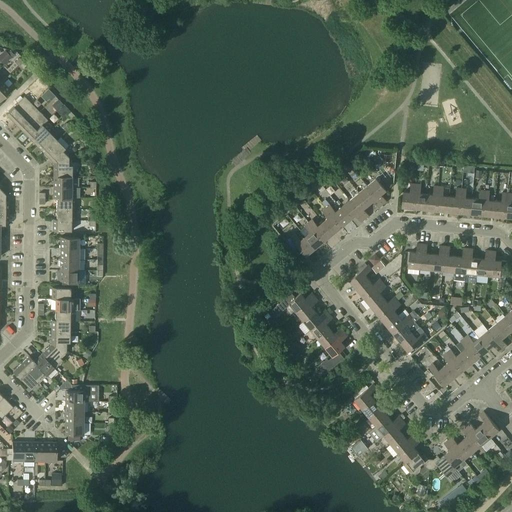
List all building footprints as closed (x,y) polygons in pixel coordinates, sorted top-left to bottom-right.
[(6,51),(0,55),(0,61),(4,65),(11,58),(6,51)] [(19,66),(23,62),(19,58),(12,64),(15,68),(18,65),(19,66)] [(2,81),(0,83),(0,99),(10,90),(2,81)] [(44,92),(49,98),(53,94),(48,88),(44,92)] [(6,114),(14,122),(32,104),(24,96),(22,98),(20,95),(15,100),(17,102),(6,114)] [(32,104),(14,122),(21,130),(40,112),(32,104)] [(70,111),(63,104),(57,110),(64,118),(66,115),(70,111)] [(74,115),(70,111),(66,115),(70,120),(74,115)] [(40,112),(21,130),(29,138),(42,125),(46,121),(47,120),(40,112)] [(42,125),(29,138),(36,145),(49,132),(53,129),(46,121),(42,125)] [(57,140),(49,132),(36,145),(44,153),(57,140)] [(44,153),(53,162),(68,156),(62,150),(65,148),(57,140),(44,153)] [(383,162),(372,149),(365,148),(360,152),(374,170),(383,162)] [(53,162),(53,176),(71,176),(72,165),(68,165),(68,156),(53,162)] [(352,168),(347,162),(340,168),(345,174),(352,168)] [(78,176),(71,176),(53,176),(53,187),(71,187),(78,187),(78,176)] [(324,186),(329,182),(324,177),(320,180),(324,186)] [(377,178),(367,185),(383,204),(387,201),(381,194),(386,190),(377,178)] [(316,180),(311,184),(315,189),(320,185),(316,180)] [(402,207),(414,208),(416,184),(411,183),(410,192),(403,191),(402,207)] [(414,208),(425,209),(426,194),(421,193),(421,184),(416,184),(414,208)] [(379,207),(383,204),(367,185),(358,192),(368,204),(373,200),(379,207)] [(425,209),(436,210),(439,186),(434,185),(433,194),(426,194),(425,209)] [(444,186),(439,186),(436,210),(448,211),(449,196),(443,195),(444,186)] [(78,187),(71,187),(53,187),(53,198),(56,198),(71,198),(71,197),(75,197),(78,197),(78,187)] [(455,196),(449,196),(448,211),(459,212),(461,188),(456,187),(455,196)] [(467,188),(461,188),(459,212),(471,213),(472,198),(466,197),(467,188)] [(471,213),(482,214),(485,190),(479,190),(479,199),(472,198),(471,213)] [(490,191),(485,190),(482,214),(494,215),(495,200),(489,200),(490,191)] [(358,192),(350,200),(365,219),(369,215),(363,208),(368,204),(358,192)] [(501,201),(495,200),(494,215),(505,217),(507,192),(502,192),(501,201)] [(0,195),(0,213),(8,214),(8,202),(5,202),(5,194),(0,195)] [(71,197),(71,198),(56,198),(56,209),(75,209),(75,197),(71,197)] [(350,200),(341,207),(350,219),(355,215),(361,222),(365,219),(350,200)] [(330,204),(326,208),(341,227),(350,219),(341,207),(336,211),(330,204)] [(341,227),(326,208),(322,211),(328,218),(323,222),(333,234),(341,227)] [(56,209),(56,219),(71,219),(71,220),(75,220),(75,209),(56,209)] [(0,224),(8,225),(8,214),(0,213),(0,224)] [(71,231),(71,220),(71,219),(56,219),(53,219),(52,231),(71,231)] [(324,241),(333,234),(323,222),(318,226),(312,219),(308,222),(324,241)] [(310,232),(305,236),(315,248),(324,241),(308,222),(304,225),(310,232)] [(315,248),(305,236),(301,240),(295,233),(290,237),(306,256),(315,248)] [(60,237),(60,248),(78,248),(79,237),(60,237)] [(408,267),(420,268),(422,244),(417,243),(416,252),(410,251),(408,267)] [(427,244),(422,244),(420,268),(431,269),(432,254),(426,253),(427,244)] [(439,254),(432,254),(431,269),(442,270),(445,246),(440,245),(439,254)] [(445,246),(442,270),(454,271),(455,256),(449,255),(450,246),(445,246)] [(78,248),(60,248),(60,259),(78,259),(78,248)] [(465,278),(465,272),(468,248),(463,248),(462,257),(455,256),(454,271),(453,277),(465,278)] [(468,248),(465,272),(477,274),(478,258),(472,258),(473,249),(468,248)] [(477,274),(488,275),(491,250),(485,250),(485,259),(478,258),(477,274)] [(505,279),(507,261),(495,260),(496,251),(491,250),(488,275),(501,276),(500,279),(505,279)] [(369,259),(374,266),(381,260),(375,254),(369,259)] [(60,259),(60,270),(78,270),(84,270),(84,259),(78,259),(60,259)] [(385,266),(380,261),(372,268),(376,273),(385,266)] [(357,289),(369,279),(365,274),(372,269),(368,264),(349,280),(357,289)] [(57,272),(57,279),(60,279),(60,281),(62,281),(62,284),(78,284),(78,281),(78,270),(60,270),(60,272),(57,272)] [(364,298),(383,282),(380,278),(373,284),(369,279),(357,289),(364,298)] [(372,307),(384,297),(379,292),(386,286),(383,282),(364,298),(372,307)] [(52,299),(55,299),(55,298),(70,299),(70,298),(70,287),(52,287),(52,299)] [(296,312),(315,296),(312,292),(305,298),(301,292),(289,302),(296,312)] [(395,296),(398,300),(404,295),(401,292),(395,296)] [(296,312),(304,320),(316,311),(312,306),(319,300),(315,296),(296,312)] [(372,307),(379,316),(398,300),(395,296),(388,302),(384,297),(372,307)] [(55,299),(55,309),(79,310),(79,299),(70,299),(55,298),(55,299)] [(401,304),(398,300),(379,316),(386,324),(398,315),(394,310),(401,304)] [(281,303),(272,310),(276,316),(285,308),(281,303)] [(79,321),(80,310),(79,310),(55,309),(55,319),(55,320),(70,320),(70,321),(79,321)] [(441,309),(437,313),(441,318),(446,315),(441,309)] [(304,320),(311,329),(330,314),(326,310),(319,315),(316,311),(304,320)] [(311,329),(318,338),(330,328),(326,323),(333,318),(330,314),(311,329)] [(402,319),(398,315),(386,324),(393,333),(412,318),(409,314),(402,319)] [(511,331),(511,322),(505,315),(497,322),(506,334),(511,330),(511,331)] [(401,342),(413,332),(409,328),(416,322),(412,318),(393,333),(401,342)] [(51,319),(51,331),(70,331),(70,321),(70,320),(55,320),(55,319),(51,319)] [(506,334),(497,322),(488,329),(503,348),(507,345),(502,338),(506,334)] [(334,333),(330,328),(318,338),(325,347),(344,331),(341,327),(334,333)] [(499,352),(503,348),(488,329),(479,337),(489,349),(494,345),(499,352)] [(70,331),(51,331),(51,345),(66,351),(66,342),(69,342),(70,331)] [(348,335),(344,331),(325,347),(333,355),(333,356),(345,346),(341,341),(348,335)] [(417,337),(413,332),(401,342),(408,351),(427,336),(423,331),(417,337)] [(464,337),(480,356),(489,349),(479,337),(474,341),(468,334),(464,337)] [(284,337),(279,341),(284,347),(289,343),(284,337)] [(471,363),(480,356),(464,337),(460,340),(466,347),(461,351),(471,363)] [(446,352),(462,371),(471,363),(461,351),(456,355),(451,348),(450,349),(447,346),(444,343),(441,346),(446,352)] [(297,349),(293,344),(288,349),(292,354),(297,349)] [(51,345),(41,354),(54,367),(62,359),(60,357),(66,351),(51,345)] [(453,378),(462,371),(446,352),(442,355),(448,362),(443,366),(453,378)] [(41,354),(34,361),(34,362),(46,375),(54,367),(41,354)] [(318,366),(322,372),(336,360),(333,356),(333,355),(328,359),(327,358),(318,366)] [(29,356),(21,364),(39,382),(46,375),(34,362),(34,361),(29,356)] [(453,378),(443,366),(439,370),(433,363),(428,366),(444,385),(453,378)] [(31,390),(39,382),(21,364),(13,372),(31,390)] [(71,384),(66,379),(59,387),(61,390),(65,390),(65,384),(71,384)] [(362,408),(374,398),(370,393),(377,388),(373,383),(354,399),(362,408)] [(65,390),(65,401),(83,401),(97,401),(98,385),(71,384),(71,390),(65,390)] [(368,387),(365,384),(353,395),(355,398),(368,387)] [(0,393),(0,409),(5,414),(13,407),(0,393)] [(369,417),(388,401),(385,397),(378,403),(374,398),(362,408),(369,417)] [(65,412),(83,412),(83,401),(65,401),(65,412)] [(376,426),(388,416),(384,411),(391,405),(388,401),(369,417),(376,426)] [(490,437),(499,429),(484,410),(479,414),(485,421),(480,425),(490,437)] [(65,423),(83,423),(83,412),(65,412),(65,423)] [(392,421),(388,416),(376,426),(369,432),(376,441),(384,435),(403,419),(399,415),(392,421)] [(391,444),(403,434),(399,429),(406,423),(403,419),(384,435),(391,444)] [(490,437),(480,425),(475,429),(470,422),(466,425),(481,444),(490,437)] [(65,423),(65,434),(68,434),(68,440),(80,441),(80,434),(83,434),(90,434),(90,423),(83,423),(65,423)] [(472,451),(481,444),(466,425),(462,429),(467,435),(463,439),(472,451)] [(393,456),(398,452),(417,437),(414,433),(407,438),(403,434),(391,444),(386,448),(393,456)] [(452,436),(448,440),(463,459),(472,451),(463,439),(458,443),(452,436)] [(398,452),(405,461),(406,461),(418,451),(414,447),(421,441),(417,437),(398,452)] [(450,450),(445,454),(455,466),(463,459),(448,440),(444,443),(450,450)] [(12,449),(12,454),(12,460),(23,460),(23,442),(12,441),(12,449)] [(23,442),(23,460),(24,460),(24,466),(34,466),(34,460),(34,442),(23,442)] [(34,460),(45,460),(45,442),(34,442),(34,460)] [(56,442),(45,442),(45,460),(56,460),(56,442)] [(422,456),(418,451),(406,461),(405,461),(403,462),(411,472),(422,463),(427,469),(430,469),(431,459),(428,459),(424,454),(422,456)] [(457,468),(455,466),(445,454),(440,458),(438,455),(433,459),(431,459),(430,469),(432,469),(438,464),(447,475),(457,468)] [(499,456),(494,460),(498,465),(503,461),(499,456)] [(480,480),(476,475),(469,482),(473,486),(480,480)] [(461,495),(467,491),(462,484),(456,488),(461,495)] [(450,493),(439,501),(444,508),(455,500),(450,493)]
